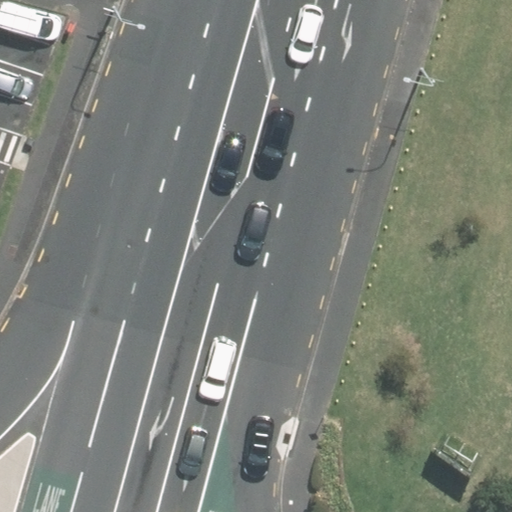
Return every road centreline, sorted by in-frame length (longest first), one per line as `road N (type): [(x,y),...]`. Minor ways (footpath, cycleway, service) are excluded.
road 1 (primary): [(254,101),(132,511)]
road 2 (primary): [(254,101),(267,362),(253,465),(260,511)]
road 3 (primary): [(0,396),(254,101)]
